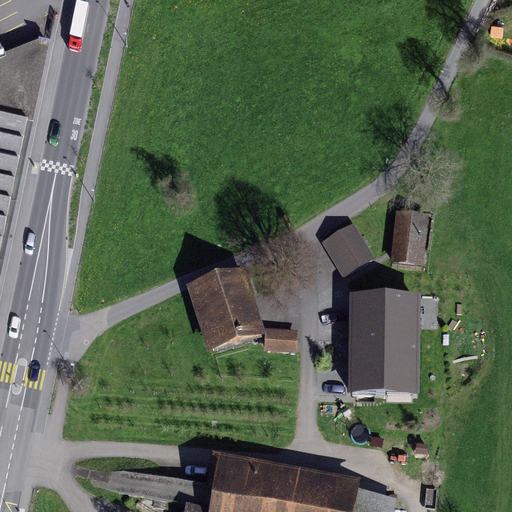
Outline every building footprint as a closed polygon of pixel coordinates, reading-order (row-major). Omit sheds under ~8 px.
[(0,46),(0,256),(44,40),(4,55),(0,46)] [(430,222),(399,219),(393,270),(424,273),(430,222)] [(355,227),(338,236),(322,244),(343,280),(375,261),(355,227)] [(244,282),(191,299),(210,359),(263,342),(244,282)] [(351,299),(349,400),(420,401),(421,300),(351,299)] [(266,353),(298,353),(298,332),(267,331),(266,353)] [(398,511),(402,496),(216,463),(208,508),(186,510),(185,511),(398,511)]
